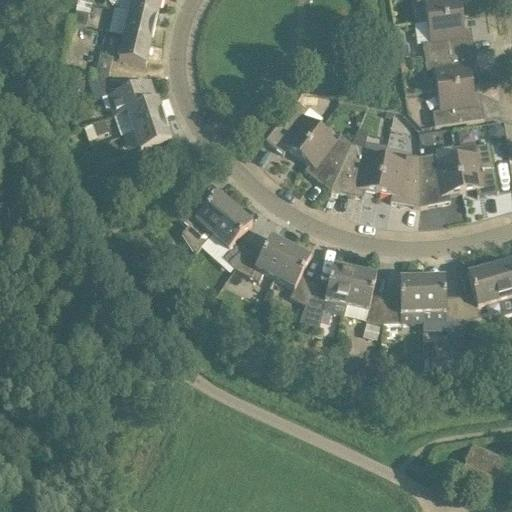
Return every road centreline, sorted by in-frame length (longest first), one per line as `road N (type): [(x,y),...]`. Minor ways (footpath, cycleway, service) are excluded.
road 1 (residential): [(475,511),(180,372),(113,288),(29,123),(0,98)]
road 2 (residential): [(511,230),(406,250),(338,241),(289,221),(233,174),(194,126),(176,83),(173,47),(188,0)]
